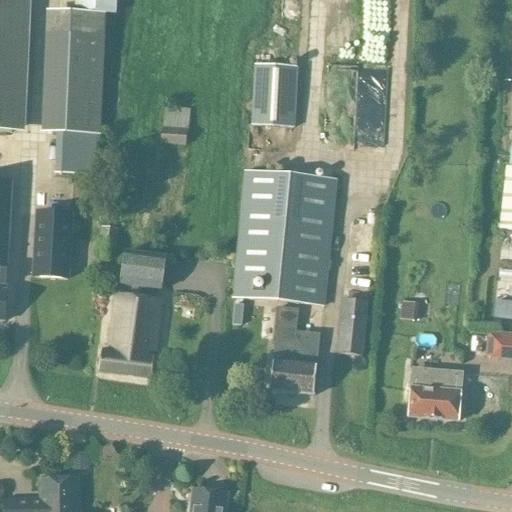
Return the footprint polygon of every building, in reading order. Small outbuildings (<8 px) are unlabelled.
[(0,0),(0,133),(11,134),(16,0),(0,0)] [(74,0),(73,14),(73,15),(104,16),(105,16),(116,17),(116,0),(74,0)] [(53,13),(48,135),(56,135),(54,175),(96,176),(97,170),(98,137),(99,137),(100,137),(101,117),(104,16),(73,15),(73,14),(53,13)] [(254,67),(251,127),(293,129),(297,69),(254,67)] [(166,108),(160,145),(184,149),(190,112),(166,108)] [(511,168),(505,167),(498,231),(511,232),(511,168)] [(322,308),(334,182),(245,173),(233,299),(322,308)] [(4,293),(10,183),(9,183),(9,186),(0,185),(0,322),(3,323),(5,293),(4,293)] [(67,281),(71,216),(37,214),(34,279),(67,281)] [(114,258),(117,232),(101,230),(98,255),(114,258)] [(160,292),(165,259),(125,254),(121,283),(126,287),(132,288),(130,299),(115,297),(112,317),(108,354),(101,353),(98,373),(151,380),(161,303),(142,300),(143,290),(160,292)] [(362,357),(367,306),(342,303),(337,355),(362,357)] [(313,397),(319,336),(295,333),(298,311),(277,309),(269,393),(313,397)] [(489,360),(498,360),(511,361),(511,334),(486,332),(486,342),(485,358),(489,358),(489,360)] [(457,423),(457,422),(456,422),(460,376),(413,372),(409,418),(408,418),(408,419),(457,423)] [(76,511),(76,481),(41,482),(42,501),(2,502),(2,511),(76,511)] [(223,511),(225,495),(194,492),(191,511),(223,511)]
